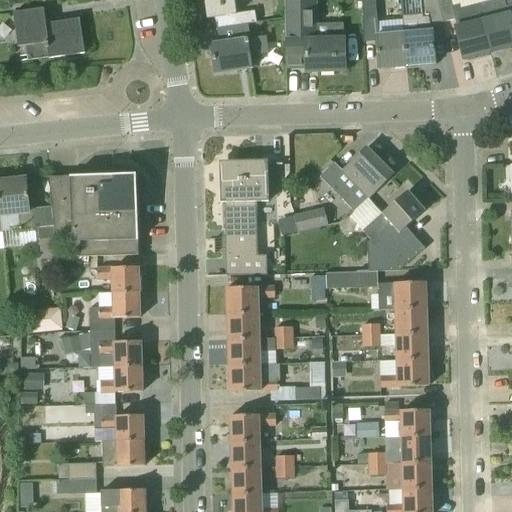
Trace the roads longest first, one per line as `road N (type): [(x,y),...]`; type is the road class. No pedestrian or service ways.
road 1 (residential): [(472,511),(459,111)]
road 2 (residential): [(191,511),(178,120)]
road 3 (residential): [(178,120),(459,111)]
road 4 (residential): [(0,135),(178,120)]
road 5 (residential): [(178,120),(163,0)]
